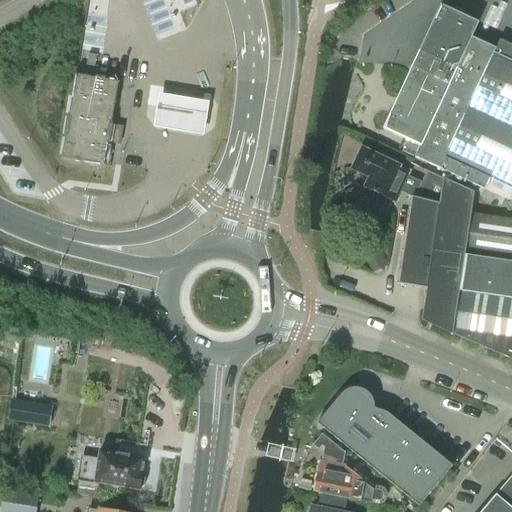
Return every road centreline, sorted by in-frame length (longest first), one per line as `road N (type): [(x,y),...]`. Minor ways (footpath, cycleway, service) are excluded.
road 1 (primary): [(247,255),(270,170),(287,0)]
road 2 (primary): [(243,130),(219,181),(171,227),(117,239),(55,236)]
road 3 (secondary): [(0,255),(166,304)]
road 4 (tertiary): [(407,347),(273,295)]
road 5 (tertiary): [(266,327),(407,347)]
road 6 (primary): [(239,0),(250,37),(243,130)]
road 7 (secondary): [(174,273),(55,236)]
road 8 (primary): [(243,130),(220,248)]
